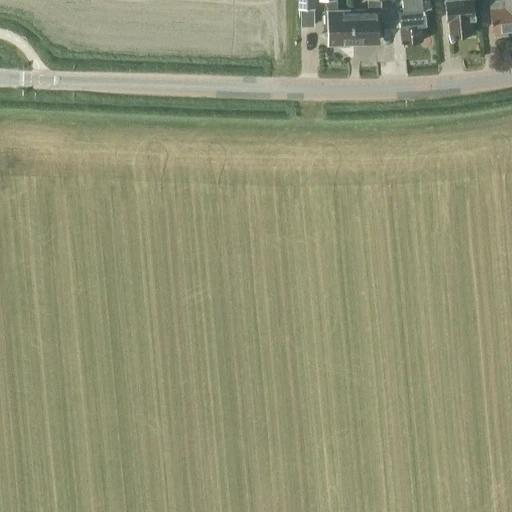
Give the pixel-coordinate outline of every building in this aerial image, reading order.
[(315,8),(314,0),(297,0),(297,9),(315,8)] [(325,0),(327,44),(354,43),(353,10),(339,10),(338,0),(325,0)] [(368,0),(368,10),(353,10),(354,43),(378,43),(377,24),(381,24),(380,0),(368,0)] [(430,7),(428,0),(403,0),(405,8),(397,8),(401,43),(421,41),(419,26),(426,26),(424,8),(430,7)] [(468,0),(452,0),(453,1),(446,2),(450,39),(461,37),(464,35),(471,34),(470,21),(477,20),(474,0),(469,0),(468,0)] [(511,0),(490,0),(493,32),(511,30),(511,0)]
